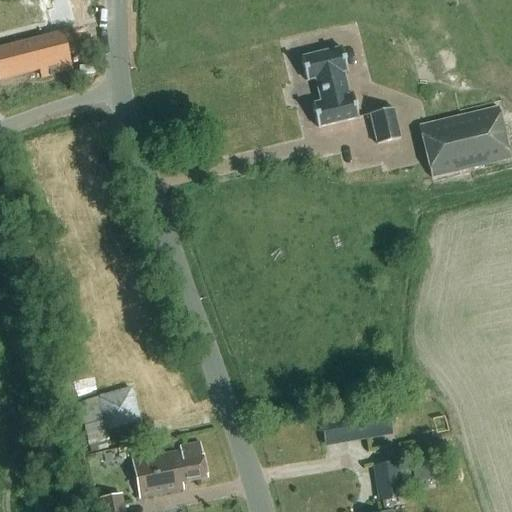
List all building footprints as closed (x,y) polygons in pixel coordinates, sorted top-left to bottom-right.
[(60,0),(62,20),(79,19),(78,0),(60,0)] [(20,48),(18,40),(0,44),(0,59),(3,59),(8,79),(38,71),(40,80),(72,72),(62,34),(24,44),(25,47),(20,48)] [(338,74),(347,72),(341,48),(301,58),(306,82),(315,79),(320,102),(312,105),(318,128),(358,118),(353,95),(344,97),(338,74)] [(497,107),(419,126),(431,179),(510,160),(497,107)] [(393,108),(370,114),(377,145),(401,139),(393,108)] [(115,430),(150,422),(142,386),(107,394),(115,430)] [(320,418),(325,446),(392,435),(387,407),(320,418)] [(181,484),(207,479),(199,444),(179,448),(180,452),(131,463),(139,500),(183,491),(181,484)] [(372,467),(378,502),(402,499),(400,486),(411,484),(408,466),(398,468),(397,463),(372,467)] [(124,511),(121,495),(99,499),(101,511),(124,511)]
